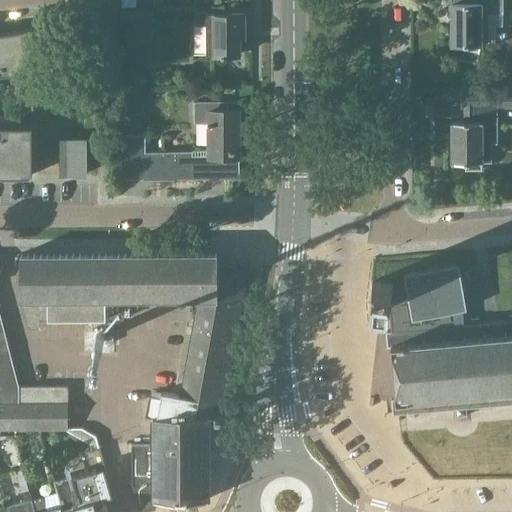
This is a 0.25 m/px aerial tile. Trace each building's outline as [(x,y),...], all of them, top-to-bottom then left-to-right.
[(502,14),(501,0),(450,0),(451,43),(465,43),(465,47),(477,50),(477,51),(478,51),(480,43),(488,43),(488,14),(502,14)] [(205,25),(205,45),(205,54),(240,54),(240,36),(244,36),(244,26),(244,13),(206,13),(206,8),(195,8),(195,25),(205,25)] [(152,10),(121,10),(121,27),(153,27),(152,10)] [(0,33),(0,175),(31,175),(31,125),(0,125),(0,75),(31,71),(31,28),(0,33)] [(511,91),(460,91),(460,106),(463,106),(464,121),(451,121),(451,162),(464,162),(464,169),(481,169),(481,162),(491,162),(491,143),(497,143),(497,106),(511,106),(511,91)] [(174,179),(239,179),(239,101),(193,101),(193,123),(207,122),(207,125),(209,125),(209,145),(211,145),(211,155),(192,155),(192,152),(145,152),(145,135),(120,135),(121,179),(143,179),(143,180),(174,179)] [(61,139),(61,175),(62,175),(62,174),(80,174),(80,175),(82,175),(82,139),(80,139),(80,140),(63,140),(63,139),(61,139)] [(180,395),(223,403),(247,271),(229,268),(229,270),(217,268),(217,254),(216,254),(216,253),(21,254),(20,299),(24,299),(23,300),(25,300),(30,300),(30,319),(30,321),(32,323),(35,323),(39,321),(41,318),(41,317),(41,315),(48,315),(48,317),(105,317),(106,316),(131,316),(131,298),(198,298),(180,395)] [(393,284),(372,282),(370,303),(388,305),(391,331),(386,331),(387,346),(391,345),(396,397),(392,398),(393,413),(456,408),(456,416),(468,415),(467,407),(511,402),(511,313),(509,314),(508,320),(480,323),(479,317),(478,317),(470,318),(469,318),(468,318),(468,324),(465,324),(464,309),(467,309),(458,263),(404,273),(407,287),(398,288),(393,288),(393,284)] [(0,428),(67,428),(68,386),(20,385),(7,388),(0,359),(0,428)] [(157,392),(148,390),(144,413),(153,415),(153,417),(152,417),(152,418),(153,418),(154,430),(152,430),(152,432),(154,432),(154,443),(152,443),(152,444),(131,444),(131,485),(132,485),(139,511),(143,511),(155,508),(155,507),(155,499),(175,501),(187,501),(208,499),(208,498),(210,498),(210,497),(208,497),(208,485),(209,485),(209,484),(208,484),(208,472),(209,472),(209,470),(208,470),(208,458),(209,458),(209,457),(208,457),(208,444),(209,444),(209,443),(208,443),(208,431),(209,431),(209,430),(208,430),(208,418),(209,418),(209,417),(215,417),(221,417),(222,412),(221,412),(223,403),(180,395),(157,390),(157,392)] [(60,506),(61,506),(62,509),(62,511),(108,511),(104,498),(113,495),(105,466),(104,466),(53,480),(60,506)] [(19,480),(32,476),(30,467),(16,471),(19,480)] [(32,476),(19,480),(22,491),(35,487),(32,476)] [(60,506),(46,510),(42,496),(32,499),(35,511),(62,511),(62,509),(61,506),(60,506)] [(35,511),(32,499),(7,506),(8,511),(35,511)]
